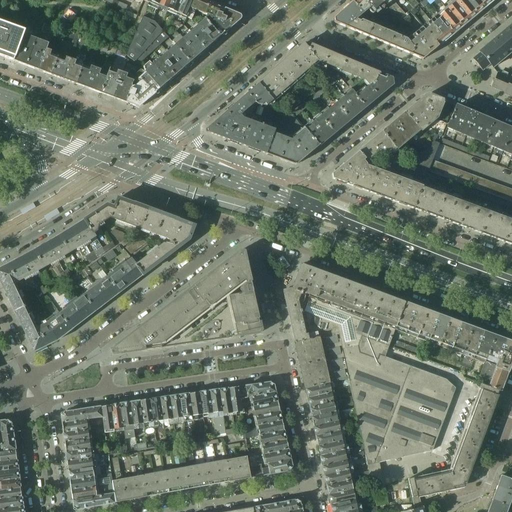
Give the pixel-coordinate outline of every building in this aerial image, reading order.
[(158,5),(159,0),(149,0),(149,3),(147,6),(156,9),(158,5)] [(170,0),(159,0),(158,5),(167,9),(170,0)] [(182,0),(170,0),(167,9),(176,13),(182,0)] [(185,17),(192,0),(182,0),(176,13),(185,17)] [(203,13),(208,2),(203,0),(192,0),(185,17),(191,19),(193,14),(195,10),(203,13)] [(375,12),(364,0),(354,0),(352,2),(363,15),(367,11),(370,13),(373,14),(374,14),(375,12)] [(384,7),(378,0),(364,0),(375,12),(377,13),(384,7)] [(477,14),(464,0),(455,0),(453,1),(469,20),(477,14)] [(484,8),(477,0),(464,0),(477,14),(484,8)] [(491,2),(489,0),(477,0),(484,8),(491,2)] [(469,20),(453,1),(445,8),(461,27),(469,20)] [(240,16),(239,15),(208,2),(203,13),(206,15),(225,23),(230,29),(240,21),(240,20),(241,19),(241,18),(241,17),(240,17),(240,16)] [(352,2),(333,18),(334,23),(346,28),(355,20),(356,21),(363,15),(352,2)] [(461,27),(445,8),(438,15),(454,34),(461,27)] [(225,23),(206,15),(204,19),(206,20),(220,37),(230,29),(225,23)] [(407,15),(398,23),(402,26),(410,19),(407,15)] [(454,34),(438,15),(430,21),(446,40),(454,34)] [(145,57),(161,44),(164,41),(168,38),(154,22),(142,17),(131,43),(127,54),(126,56),(138,64),(145,57)] [(26,31),(36,34),(40,20),(30,18),(26,31)] [(206,20),(204,19),(197,25),(213,44),(220,37),(206,20)] [(356,21),(355,20),(346,28),(368,37),(373,26),(361,21),(359,22),(356,21)] [(446,40),(430,21),(421,28),(437,47),(446,40)] [(0,56),(13,61),(23,35),(24,31),(0,22),(0,56)] [(50,36),(53,26),(44,23),(41,32),(50,36)] [(479,53),(472,60),(482,71),(489,65),(492,68),(511,51),(511,23),(478,52),(479,53)] [(197,25),(196,26),(189,32),(205,51),(213,44),(197,25)] [(389,46),(393,34),(373,26),(368,37),(389,46)] [(437,47),(421,28),(414,34),(430,54),(437,47)] [(413,49),(406,41),(407,40),(403,38),(404,34),(395,31),(393,34),(389,46),(410,55),(413,49)] [(205,51),(189,32),(182,39),(198,57),(205,51)] [(78,39),(79,36),(71,33),(68,40),(76,43),(78,39)] [(430,54),(414,34),(406,41),(413,49),(410,55),(422,60),(430,54)] [(23,35),(13,61),(25,66),(35,39),(23,35)] [(86,39),(84,38),(79,36),(78,39),(79,39),(77,46),(87,49),(90,40),(86,39)] [(35,39),(25,66),(38,71),(45,50),(48,44),(35,39)] [(198,57),(182,39),(174,45),(190,64),(198,57)] [(319,64),(309,52),(311,46),(305,43),(295,52),(311,71),(319,64)] [(190,64),(174,45),(167,51),(183,70),(190,64)] [(323,65),(328,53),(311,46),(309,52),(319,64),(321,66),(323,65)] [(51,52),(45,50),(38,71),(50,75),(56,59),(49,57),(51,52)] [(183,70),(167,51),(159,58),(175,77),(183,70)] [(311,71),(295,52),(287,59),(303,77),(311,71)] [(343,73),(348,61),(328,53),(323,65),(343,73)] [(63,62),(56,59),(50,75),(63,80),(70,59),(65,57),(63,62)] [(175,77),(159,58),(152,64),(168,83),(175,77)] [(75,61),(70,59),(63,80),(75,84),(81,69),(73,66),(75,61)] [(303,77),(287,59),(280,65),(296,84),(303,77)] [(374,72),(361,67),(348,61),(343,73),(363,81),(374,72)] [(168,83),(152,64),(144,71),(145,72),(160,90),(168,83)] [(296,84),(280,65),(272,72),(288,90),(296,84)] [(88,72),(81,69),(75,84),(87,89),(95,68),(90,67),(88,72)] [(110,67),(106,78),(100,94),(112,98),(122,72),(110,67)] [(100,71),(95,68),(87,89),(100,94),(106,78),(98,75),(100,71)] [(332,69),(327,74),(330,78),(336,73),(332,69)] [(160,90),(145,72),(142,75),(140,73),(138,71),(135,74),(134,76),(124,102),(138,108),(160,90)] [(122,72),(112,98),(124,102),(134,76),(122,72)] [(288,90),(272,72),(265,78),(281,96),(288,90)] [(343,76),(340,72),(329,82),(332,85),(343,76)] [(368,87),(382,75),(374,72),(363,81),(368,87)] [(497,73),(494,81),(491,87),(504,93),(504,94),(511,97),(511,76),(510,79),(497,73)] [(330,78),(327,74),(320,80),(323,84),(330,78)] [(377,98),(392,85),(391,79),(382,75),(368,87),(377,98)] [(281,96),(265,78),(257,85),(271,101),(272,101),(273,103),(281,96)] [(315,90),(323,84),(320,80),(312,86),(315,90)] [(350,80),(346,83),(353,91),(357,88),(350,80)] [(325,91),(332,85),(329,82),(322,88),(325,91)] [(271,101),(257,85),(247,94),(256,104),(255,106),(259,106),(266,106),(272,101),(271,101)] [(315,90),(312,86),(305,93),(308,97),(315,90)] [(377,98),(368,87),(355,97),(364,108),(377,98)] [(317,98),(325,91),(322,88),(314,94),(317,98)] [(364,108),(355,97),(348,89),(341,96),(356,115),(364,108)] [(300,103),(308,97),(305,93),(297,99),(300,103)] [(274,132),(276,125),(252,116),(254,108),(255,106),(256,104),(247,94),(206,129),(207,133),(293,165),(297,164),(319,146),(303,127),(290,138),(274,132)] [(309,104),(317,98),(314,94),(307,101),(309,104)] [(436,118),(443,101),(429,95),(426,96),(421,100),(436,118)] [(356,115),(341,96),(333,102),(335,104),(349,121),(356,115)] [(291,111),(300,103),(297,99),(288,107),(291,111)] [(436,118),(421,100),(413,107),(428,125),(436,118)] [(302,110),(309,104),(307,101),(299,107),(302,110)] [(349,121),(335,104),(333,102),(326,108),(341,127),(349,121)] [(455,132),(465,110),(455,106),(446,129),(455,132)] [(295,116),(302,110),(299,107),(292,113),(295,116)] [(428,125),(413,107),(404,114),(418,130),(420,132),(428,125)] [(341,127),(326,108),(318,114),(320,117),(334,133),(341,127)] [(464,136),(474,114),(465,110),(455,132),(464,136)] [(303,127),(295,117),(293,115),(281,112),(276,125),(274,132),(290,138),(303,127)] [(334,133),(320,117),(318,114),(310,121),(326,140),(334,133)] [(396,148),(418,130),(404,114),(382,132),(396,148)] [(474,140),(483,118),(474,114),(464,136),(474,140)] [(437,118),(430,127),(435,131),(430,137),(434,140),(446,124),(437,118)] [(483,144),(492,122),(483,118),(474,140),(483,144)] [(326,140),(310,121),(303,127),(319,146),(326,140)] [(492,148),(501,126),(492,122),(483,144),(492,148)] [(502,152),(511,130),(501,126),(492,148),(502,152)] [(511,156),(511,151),(511,130),(502,152),(511,156)] [(398,151),(396,148),(382,132),(372,141),(384,154),(395,153),(398,151)] [(384,154),(372,141),(359,152),(368,161),(372,156),(384,154)] [(432,161),(438,144),(433,142),(407,164),(426,175),(426,173),(427,172),(428,172),(432,161)] [(357,189),(366,164),(366,162),(368,161),(359,152),(331,174),(332,179),(357,189)] [(489,157),(479,153),(477,158),(487,161),(489,157)] [(437,163),(432,161),(428,172),(433,174),(437,163)] [(442,165),(437,163),(433,174),(438,176),(442,165)] [(369,193),(378,168),(366,164),(357,189),(369,193)] [(442,165),(438,176),(444,178),(448,167),(442,165)] [(453,169),(448,167),(444,178),(449,180),(453,169)] [(380,197),(389,173),(378,168),(369,193),(380,197)] [(458,171),(453,169),(449,180),(454,182),(458,171)] [(458,171),(454,182),(459,184),(463,173),(458,171)] [(391,201),(400,177),(389,173),(380,197),(391,201)] [(468,175),(463,173),(459,184),(464,186),(468,175)] [(474,177),(468,175),(464,186),(470,188),(474,177)] [(402,205),(411,181),(400,177),(391,201),(402,205)] [(480,179),(474,177),(470,188),(476,190),(480,179)] [(485,181),(480,179),(476,190),(481,192),(485,181)] [(413,209),(422,186),(422,185),(411,181),(402,205),(413,209)] [(485,181),(481,192),(486,194),(490,183),(485,181)] [(490,183),(486,194),(492,196),(496,185),(490,183)] [(501,187),(496,185),(492,196),(497,198),(501,187)] [(425,214),(433,190),(422,186),(413,209),(425,214)] [(507,189),(501,187),(497,198),(503,200),(507,189)] [(507,189),(503,200),(508,202),(511,191),(507,189)] [(436,218),(444,194),(433,190),(425,214),(436,218)] [(447,222),(456,198),(444,194),(436,218),(447,222)] [(459,226),(467,203),(456,198),(447,222),(459,226)] [(134,205),(118,199),(114,208),(110,217),(110,218),(140,229),(148,209),(135,204),(134,205)] [(470,230),(478,207),(467,203),(459,226),(470,230)] [(107,205),(85,220),(94,233),(97,231),(99,225),(107,221),(109,217),(110,217),(114,208),(107,205)] [(481,234),(489,211),(478,207),(470,230),(481,234)] [(188,240),(193,227),(176,220),(177,220),(163,215),(148,209),(140,229),(168,239),(171,237),(173,240),(172,240),(178,248),(177,248),(179,248),(182,247),(182,245),(188,240)] [(492,238),(501,215),(489,211),(481,234),(492,238)] [(503,242),(511,219),(501,215),(492,238),(503,242)] [(511,245),(511,219),(503,242),(511,245)] [(85,220),(72,228),(59,236),(70,253),(96,237),(94,233),(85,220)] [(109,233),(123,247),(130,241),(122,233),(113,230),(109,233)] [(59,236),(47,243),(34,250),(44,268),(70,253),(59,236)] [(131,255),(148,242),(146,242),(142,240),(137,239),(123,248),(131,255)] [(163,244),(152,252),(136,264),(144,274),(149,270),(151,270),(154,268),(154,266),(165,258),(166,258),(169,256),(169,255),(177,248),(178,248),(172,240),(167,244),(163,244)] [(101,249),(104,253),(111,248),(108,244),(101,249)] [(34,250),(21,257),(8,265),(17,283),(44,268),(34,250)] [(261,331),(244,252),(240,251),(111,350),(112,353),(113,355),(115,355),(259,334),(261,331)] [(89,264),(97,258),(92,252),(84,257),(89,264)] [(109,262),(113,259),(108,253),(104,256),(109,262)] [(131,258),(119,267),(107,276),(119,292),(142,275),(143,275),(144,274),(136,264),(131,258)] [(17,283),(8,265),(0,268),(0,281),(14,311),(25,306),(24,305),(25,304),(16,287),(14,288),(12,285),(17,283)] [(297,300),(301,292),(310,269),(301,266),(292,289),(283,291),(288,315),(300,312),(297,300)] [(87,267),(79,273),(83,279),(91,273),(87,267)] [(333,278),(310,269),(301,292),(325,301),(333,278)] [(107,276),(83,294),(96,310),(96,311),(101,307),(113,297),(114,298),(119,294),(118,293),(119,292),(107,276)] [(357,286),(333,278),(325,301),(348,310),(357,286)] [(54,290),(58,296),(66,290),(62,284),(54,290)] [(38,298),(46,293),(42,286),(34,292),(38,298)] [(380,295),(357,286),(348,310),(372,319),(380,295)] [(430,293),(439,297),(441,291),(432,287),(430,293)] [(30,303),(35,300),(30,289),(25,291),(30,303)] [(445,380),(408,367),(384,358),(389,344),(391,340),(394,331),(395,328),(372,319),(348,310),(325,301),(301,292),(297,300),(300,312),(302,320),(307,340),(294,343),(305,389),(328,384),(348,379),(350,389),(353,403),(354,408),(359,430),(362,443),(363,446),(365,455),(367,465),(378,462),(432,450),(454,389),(445,380)] [(83,294),(71,303),(59,312),(72,329),(96,311),(96,310),(83,294)] [(404,304),(380,295),(372,319),(395,328),(396,325),(404,304)] [(38,315),(41,313),(36,302),(32,304),(38,315)] [(427,312),(404,304),(396,325),(395,328),(394,331),(417,339),(427,312)] [(35,351),(57,340),(71,329),(72,329),(59,312),(47,321),(36,328),(34,329),(32,326),(34,324),(26,308),(25,306),(14,311),(33,350),(34,352),(35,351)] [(307,340),(302,320),(300,312),(288,315),(294,343),(307,340)] [(449,320),(427,312),(417,339),(439,347),(441,342),(449,320)] [(449,320),(441,342),(439,347),(462,355),(472,329),(449,320)] [(494,337),(472,329),(462,355),(484,364),(494,337)] [(511,343),(494,337),(484,364),(495,368),(507,372),(511,357),(511,343)] [(408,346),(396,342),(394,346),(397,347),(404,349),(406,350),(408,346)] [(490,381),(495,368),(484,364),(479,377),(481,378),(480,382),(485,384),(486,380),(490,381)] [(500,391),(507,372),(495,368),(490,381),(488,387),(500,391)] [(275,393),(273,385),(270,383),(238,387),(240,400),(242,399),(248,398),(247,395),(253,394),(253,398),(275,393)] [(333,393),(332,390),(332,388),(330,389),(328,384),(305,389),(307,399),(330,393),(333,393)] [(449,470),(412,478),(407,479),(413,509),(419,508),(417,498),(450,491),(453,490),(453,489),(459,485),(462,484),(465,485),(469,474),(495,402),(500,391),(488,387),(481,384),(479,388),(449,470)] [(241,409),(240,400),(238,387),(229,389),(232,413),(232,415),(236,415),(236,413),(241,412),(241,409)] [(232,413),(229,389),(219,390),(222,417),(226,416),(226,414),(232,413)] [(225,431),(222,417),(219,390),(208,392),(212,418),(213,422),(214,434),(215,436),(225,434),(225,431)] [(212,418),(208,392),(199,393),(202,414),(207,414),(208,418),(212,418)] [(199,393),(189,394),(193,421),(197,420),(197,415),(202,414),(199,393)] [(275,393),(253,398),(249,399),(250,402),(252,402),(253,407),(277,402),(275,393)] [(335,402),(334,396),(331,397),(330,393),(307,399),(309,408),(333,403),(335,402)] [(189,394),(179,396),(182,417),(187,417),(188,421),(193,421),(189,394)] [(182,417),(179,396),(170,397),(174,423),(178,423),(177,418),(182,417)] [(174,423),(170,397),(159,399),(162,421),(168,420),(168,424),(174,423)] [(162,421),(159,399),(150,400),(153,427),(158,426),(157,422),(162,421)] [(153,427),(150,400),(139,402),(142,424),(148,423),(148,427),(153,427)] [(142,424),(139,402),(129,403),(133,430),(138,429),(137,425),(142,424)] [(277,402),(253,407),(251,407),(252,411),(254,411),(255,417),(279,412),(277,402)] [(133,430),(129,403),(120,404),(123,426),(128,426),(128,430),(133,430)] [(333,403),(309,408),(311,417),(335,412),(337,411),(336,407),(334,408),(333,403)] [(123,426),(120,404),(110,406),(114,430),(114,432),(118,431),(118,429),(123,428),(123,426)] [(114,430),(110,406),(101,407),(103,418),(104,428),(105,433),(109,433),(109,430),(114,430)] [(103,418),(101,407),(63,413),(60,416),(62,424),(88,420),(91,420),(103,418)] [(341,420),(355,417),(353,408),(339,411),(341,420)] [(279,412),(255,417),(253,417),(254,421),(256,420),(257,426),(281,421),(279,412)] [(335,412),(311,417),(313,426),(337,421),(339,421),(338,416),(336,417),(335,412)] [(90,434),(89,430),(88,420),(62,424),(64,443),(88,439),(87,434),(90,434)] [(15,450),(11,424),(7,421),(0,421),(0,433),(3,452),(15,450)] [(284,431),(281,421),(257,426),(255,427),(243,430),(245,439),(257,436),(284,431)] [(337,421),(313,426),(315,436),(343,430),(342,425),(338,426),(337,421)] [(343,430),(315,436),(317,446),(341,441),(340,436),(344,435),(343,430)] [(286,440),(284,431),(257,436),(258,440),(260,440),(261,445),(286,440)] [(88,439),(64,443),(65,452),(90,449),(89,444),(91,443),(91,439),(88,439)] [(286,440),(261,445),(259,446),(260,449),(262,449),(263,455),(288,450),(286,440)] [(352,449),(352,446),(351,444),(347,445),(347,444),(342,445),(341,441),(317,446),(320,456),(352,449)] [(117,449),(107,450),(108,456),(137,451),(136,445),(117,448),(117,449)] [(322,465),(345,460),(365,455),(363,446),(352,449),(320,456),(322,465)] [(90,449),(65,452),(67,461),(91,458),(91,453),(93,453),(92,448),(90,449)] [(3,452),(0,452),(0,462),(16,460),(15,450),(3,452)] [(288,450),(263,455),(262,455),(263,459),(264,459),(266,464),(267,464),(290,459),(288,450)] [(111,459),(115,481),(121,480),(117,457),(111,459)] [(246,457),(225,461),(229,482),(250,478),(246,457)] [(105,460),(95,462),(94,462),(93,458),(91,458),(67,461),(68,471),(95,467),(106,465),(105,460)] [(290,459),(267,464),(267,468),(262,469),(263,476),(290,471),(292,468),(290,459)] [(0,471),(18,469),(16,460),(0,462),(0,471)] [(352,468),(351,464),(347,465),(345,460),(322,465),(324,475),(352,468)] [(225,461),(204,464),(208,486),(229,482),(225,461)] [(263,476),(262,469),(261,465),(257,466),(256,461),(249,463),(252,478),(263,476)] [(381,474),(380,469),(378,462),(367,465),(368,472),(362,473),(363,477),(369,475),(369,477),(381,474)] [(204,464),(184,468),(188,490),(208,486),(204,464)] [(95,467),(68,471),(69,480),(94,477),(93,472),(95,471),(95,467)] [(184,468),(163,472),(167,493),(188,490),(184,468)] [(350,479),(349,474),(353,473),(352,468),(324,475),(326,485),(350,479)] [(0,481),(19,479),(18,469),(0,471),(0,481)] [(163,472),(142,476),(146,497),(167,493),(163,472)] [(383,486),(382,480),(381,474),(369,477),(371,485),(366,486),(363,486),(364,490),(372,488),(374,497),(366,499),(367,504),(375,502),(376,507),(388,504),(383,486)] [(114,503),(112,481),(111,475),(104,476),(94,477),(69,480),(73,508),(76,510),(114,503)] [(146,497),(142,476),(127,479),(130,500),(146,497)] [(511,495),(511,480),(500,476),(491,500),(508,507),(511,495)] [(0,490),(20,488),(19,479),(0,481),(0,490)] [(121,480),(115,481),(113,481),(112,481),(114,503),(130,500),(127,479),(121,480)] [(356,488),(355,484),(351,485),(350,479),(326,485),(328,494),(356,488)] [(0,509),(23,506),(20,488),(0,490),(0,509)] [(354,499),(353,494),(357,493),(356,488),(328,494),(330,504),(354,499)] [(354,499),(330,504),(332,511),(339,511),(361,507),(360,503),(355,504),(354,499)] [(289,511),(301,510),(300,502),(296,500),(262,506),(262,511),(289,511)] [(505,511),(508,507),(491,500),(486,511),(505,511)]
